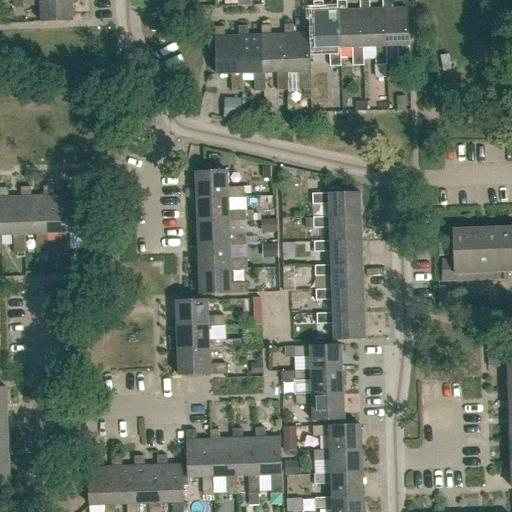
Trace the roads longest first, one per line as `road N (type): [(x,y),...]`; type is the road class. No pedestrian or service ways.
road 1 (residential): [(395,460),(404,336),(397,177),(170,122)]
road 2 (residential): [(40,410),(177,406)]
road 3 (residential): [(170,122),(129,27),(128,0)]
road 4 (residential): [(149,245),(146,178),(170,122)]
